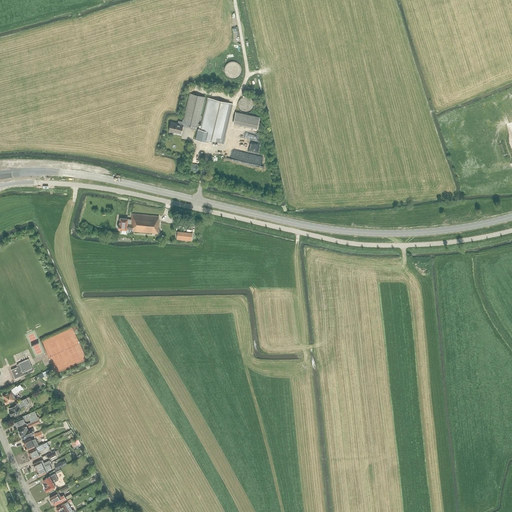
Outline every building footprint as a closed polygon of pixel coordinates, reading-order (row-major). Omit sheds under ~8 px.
[(235,78),(236,78),(237,78),(238,77),(239,76),(240,75),(241,74),(241,73),(241,72),(241,71),(241,70),(241,69),(241,68),(241,67),(241,66),(240,66),(240,65),(239,64),(238,63),(237,62),(236,62),(235,61),(234,61),(233,61),(232,61),(231,61),(230,61),(230,62),(229,62),(228,63),(227,63),(226,64),(226,65),(225,65),(225,66),(225,67),(224,67),(224,68),(224,69),(224,70),(224,71),(224,72),(224,73),(225,74),(225,75),(226,75),(226,76),(227,76),(227,77),(228,78),(229,78),(230,78),(231,79),(232,79),(233,79),(234,79),(235,79),(235,78)] [(198,126),(205,97),(190,93),(183,119),(181,125),(171,122),(169,131),(181,134),(183,127),(189,128),(189,124),(198,126)] [(246,113),(247,113),(248,113),(249,113),(250,112),(251,111),(252,110),(253,109),(253,108),(254,107),(254,105),(254,104),(253,103),(253,102),(252,101),(251,100),(250,99),(249,98),(248,98),(247,97),(246,97),(244,97),(243,98),(242,98),(241,99),(240,100),(239,101),(239,102),(238,103),(238,104),(238,105),(238,107),(238,108),(239,109),(239,110),(240,111),(241,112),(242,113),(243,113),(244,113),(246,113)] [(208,98),(200,131),(198,130),(195,140),(208,143),(208,141),(223,144),(232,104),(208,98)] [(257,129),(260,117),(235,112),(233,124),(257,129)] [(249,151),(258,153),(260,144),(251,142),(249,151)] [(158,221),(159,216),(132,214),(131,220),(128,219),(120,218),(119,224),(119,225),(118,226),(118,228),(118,229),(127,230),(127,229),(132,230),(132,231),(158,234),(159,221),(158,221)] [(192,233),(177,232),(177,238),(192,240),(192,233)] [(65,331),(42,340),(51,363),(56,369),(58,368),(59,371),(66,369),(68,367),(81,362),(84,360),(81,353),(80,353),(77,347),(74,343),(68,346),(71,343),(75,341),(73,339),(71,340),(69,337),(67,338),(66,335),(68,334),(66,332),(65,331)] [(15,379),(27,374),(34,371),(28,359),(19,363),(20,366),(11,370),(15,379)] [(24,389),(20,384),(17,386),(16,385),(10,388),(11,390),(15,394),(21,389),(24,389)] [(6,404),(15,399),(11,390),(2,394),(4,399),(6,404)] [(19,415),(18,412),(20,411),(19,409),(28,405),(25,398),(16,402),(17,404),(14,406),(9,409),(10,411),(9,411),(10,412),(10,414),(11,415),(14,414),(15,416),(19,415)] [(31,422),(38,419),(36,414),(35,411),(28,414),(22,417),(23,418),(14,421),(15,423),(17,427),(25,423),(24,419),(29,417),(30,420),(31,422)] [(38,419),(31,422),(31,423),(28,424),(29,428),(40,423),(38,419)] [(29,431),(27,428),(26,427),(18,430),(22,439),(30,435),(35,433),(33,429),(29,431)] [(32,440),(30,438),(23,441),(25,446),(25,447),(25,449),(27,449),(27,450),(38,444),(35,438),(32,440)] [(32,460),(40,456),(38,452),(45,449),(43,444),(35,447),(36,448),(28,452),(30,455),(30,456),(32,460)] [(48,459),(56,455),(60,454),(58,449),(44,456),(45,460),(48,458),(48,459)] [(45,465),(50,463),(49,460),(44,463),(42,460),(41,461),(41,460),(34,464),(33,465),(33,466),(34,467),(35,467),(35,468),(36,468),(37,470),(45,465)] [(45,465),(37,470),(37,471),(37,472),(37,473),(38,475),(39,475),(39,476),(48,471),(52,469),(50,467),(49,464),(51,463),(50,463),(45,465)] [(58,480),(55,473),(50,476),(46,478),(46,479),(43,480),(45,484),(44,485),(45,487),(44,487),(45,488),(44,488),(44,489),(45,490),(46,491),(47,491),(49,490),(50,492),(51,492),(54,490),(54,489),(53,488),(55,486),(53,483),(58,480)] [(61,496),(59,493),(50,498),(51,498),(50,499),(50,500),(51,501),(52,501),(53,502),(54,503),(55,505),(59,503),(64,500),(66,500),(65,497),(63,495),(61,496)] [(69,511),(72,510),(68,502),(56,508),(58,511),(69,511)]
